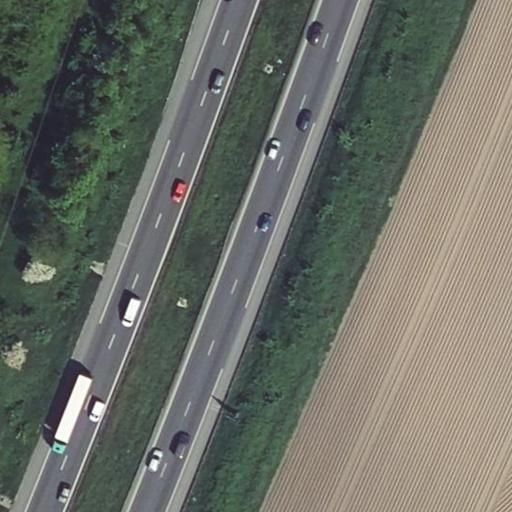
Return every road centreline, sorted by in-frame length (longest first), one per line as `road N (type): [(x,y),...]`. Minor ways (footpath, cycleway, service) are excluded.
road 1 (motorway): [(238,0),(44,511)]
road 2 (motorway): [(146,511),(339,0)]
